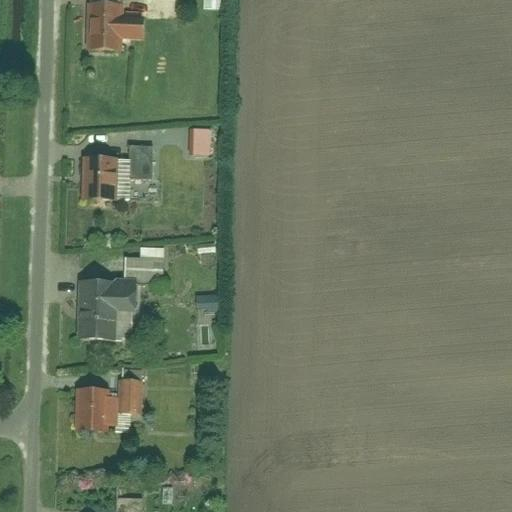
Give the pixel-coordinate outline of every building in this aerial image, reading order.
[(227,10),(226,0),(206,0),(207,11),(227,10)] [(82,50),(116,51),(116,40),(139,40),(139,15),(117,14),(117,5),(83,4),(82,50)] [(201,158),(218,158),(218,131),(201,131),(201,158)] [(125,147),(125,159),(79,158),(79,199),(126,200),(126,180),(148,180),(149,138),(138,138),(138,148),(125,147)] [(161,259),(121,259),(121,278),(161,278),(161,259)] [(76,342),(121,342),(121,314),(132,314),(133,280),(77,279),(76,342)] [(205,300),(204,312),(221,314),(222,301),(205,300)] [(106,391),(74,390),(72,432),(105,433),(105,428),(116,428),(116,415),(137,416),(138,383),(116,383),(116,396),(106,396),(106,391)] [(137,511),(138,501),(113,501),(112,511),(137,511)]
